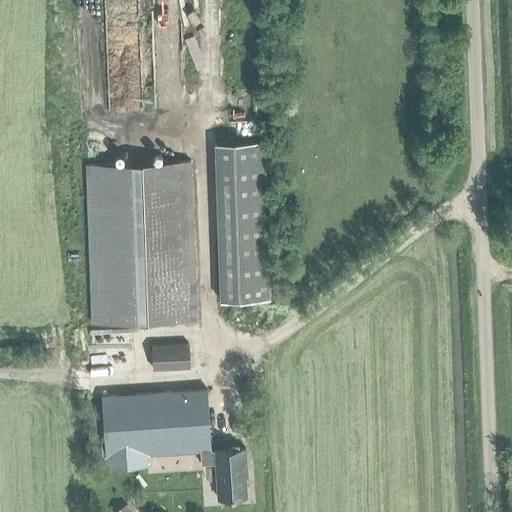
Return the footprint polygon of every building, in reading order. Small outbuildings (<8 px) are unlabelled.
[(136,6),(108,11),(111,33),(140,28),(136,6)] [(270,300),(265,141),(215,143),(220,301),(270,300)] [(191,154),(88,157),(93,317),(196,314),(191,154)] [(151,347),(152,370),(189,368),(188,345),(151,347)] [(101,389),(105,462),(147,459),(147,448),(158,448),(201,445),(202,458),(216,457),(219,492),(248,490),(246,463),(248,463),(246,442),(216,444),(212,445),(207,382),(154,386),(142,387),(142,386),(101,389)]
